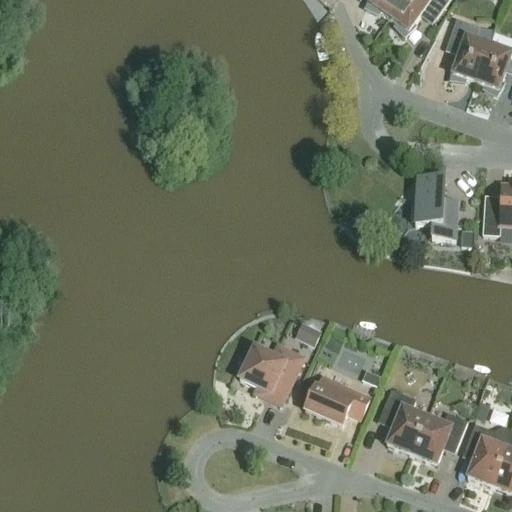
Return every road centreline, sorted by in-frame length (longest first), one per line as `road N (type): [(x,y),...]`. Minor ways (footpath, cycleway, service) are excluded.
road 1 (residential): [(333,477),(299,493),(215,506),(197,481),(197,460),(221,441),(244,444)]
road 2 (residential): [(377,97),(372,120),(382,145),(396,152),(511,164)]
road 3 (residential): [(511,143),(377,97)]
